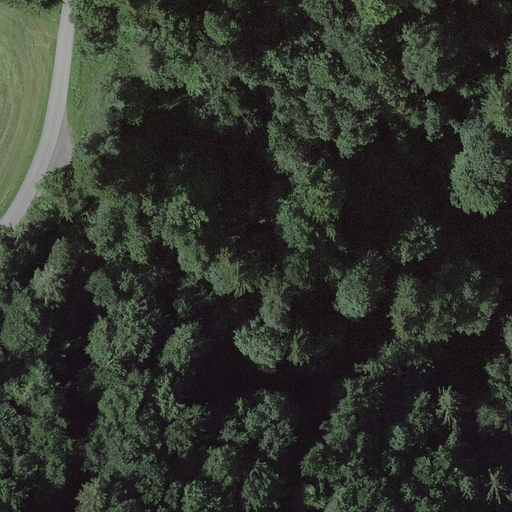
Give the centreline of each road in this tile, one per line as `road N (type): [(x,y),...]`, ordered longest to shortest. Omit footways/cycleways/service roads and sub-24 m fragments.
road 1 (track): [(511,180),(490,177),(441,190),(366,282),(256,511)]
road 2 (track): [(27,511),(63,442),(97,209),(88,173),(48,132)]
road 3 (unclassified): [(72,0),(48,132),(33,179),(0,231)]
